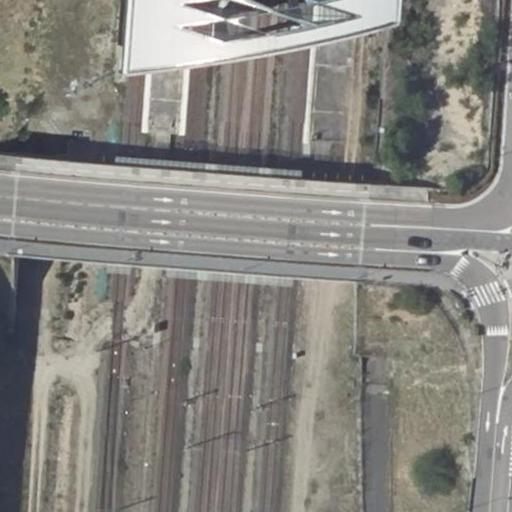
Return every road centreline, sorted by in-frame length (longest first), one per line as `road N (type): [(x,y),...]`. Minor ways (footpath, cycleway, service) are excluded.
road 1 (tertiary): [(0,206),(356,234)]
road 2 (track): [(26,511),(34,373),(54,366),(82,378),(88,396),(79,511)]
road 3 (unclassified): [(404,242),(475,278),(494,315),(481,511)]
road 4 (track): [(34,373),(42,131)]
road 5 (tertiary): [(356,234),(434,216),(480,216),(511,192)]
